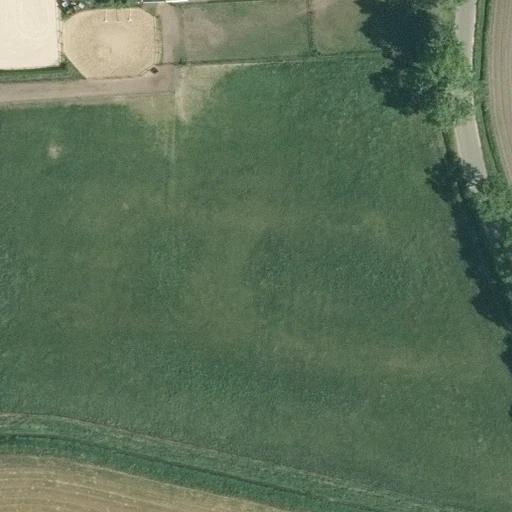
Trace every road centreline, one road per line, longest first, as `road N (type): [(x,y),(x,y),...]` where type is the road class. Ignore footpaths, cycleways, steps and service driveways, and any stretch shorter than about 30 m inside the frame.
road 1 (track): [(429,511),(100,432),(0,423)]
road 2 (unclassified): [(511,267),(465,122),(469,0)]
